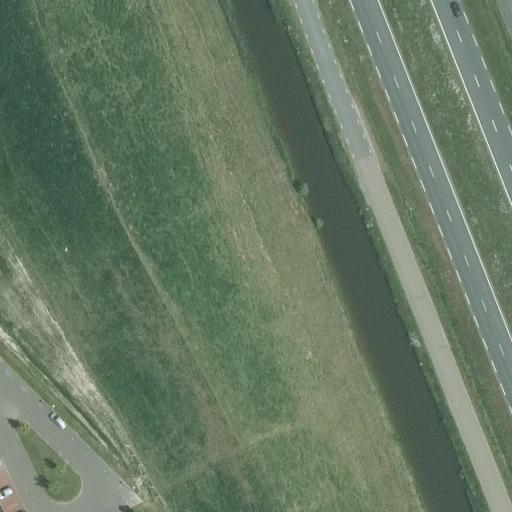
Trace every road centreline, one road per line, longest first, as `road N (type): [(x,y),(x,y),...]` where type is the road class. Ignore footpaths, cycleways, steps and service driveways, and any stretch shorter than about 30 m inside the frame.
road 1 (unclassified): [(500,511),(302,0)]
road 2 (primary): [(362,0),(511,382)]
road 3 (primary): [(511,174),(443,0)]
road 4 (residential): [(85,511),(96,501),(96,481),(0,384)]
